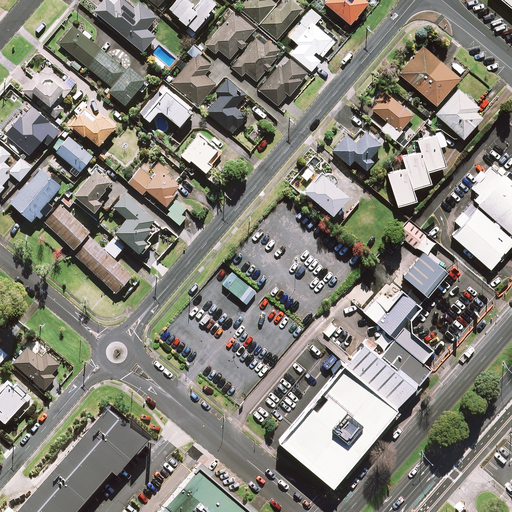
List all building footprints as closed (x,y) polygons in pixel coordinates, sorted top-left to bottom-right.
[(133,6),(125,0),(102,0),(93,10),(141,51),(155,35),(146,27),(155,16),(137,1),(133,6)] [(199,0),(195,5),(188,0),(175,0),(168,10),(197,33),(214,11),(210,7),(214,2),(211,0),(199,0)] [(273,6),(276,3),(272,0),(246,0),(239,8),(276,39),(302,9),(290,0),(287,0),(279,10),(273,6)] [(367,1),(365,0),(323,0),(323,2),(349,23),(367,1)] [(319,16),(309,8),(298,21),(300,22),(288,36),(299,46),(292,55),(312,71),(318,63),(310,57),(315,51),(321,56),(335,40),(314,23),(319,16)] [(218,49),(229,58),(239,47),(241,49),(246,42),(244,41),(255,28),(233,10),(205,44),(215,53),(218,49)] [(124,69),(73,25),(58,43),(110,86),(107,90),(124,103),(137,88),(141,91),(148,83),(127,65),(124,69)] [(265,70),(267,71),(271,66),(270,64),(281,51),(260,33),(231,66),(242,75),(245,72),(256,81),(265,70)] [(459,77),(421,45),(397,73),(435,105),(459,77)] [(212,64),(196,52),(171,83),(198,105),(215,84),(203,74),(212,64)] [(307,73),(289,57),(285,62),(283,60),(258,89),(277,105),(287,94),(288,95),(307,73)] [(67,75),(63,80),(71,88),(76,83),(67,75)] [(244,94),(225,78),(215,90),(219,94),(205,110),(232,133),(246,116),(234,105),(244,94)] [(39,80),(31,90),(50,105),(64,88),(52,79),(49,83),(46,80),(43,84),(39,80)] [(190,110),(162,86),(140,113),(148,120),(158,108),(178,125),(190,110)] [(477,106),(457,88),(435,114),(462,138),(480,117),(473,111),(477,106)] [(412,115),(382,89),(374,99),(376,102),(371,108),(398,131),(412,115)] [(98,112),(94,117),(83,107),(70,124),(83,134),(84,132),(98,144),(114,125),(98,112)] [(39,110),(33,117),(47,130),(53,123),(39,110)] [(43,136),(19,116),(5,133),(28,153),(43,136)] [(380,144),(364,130),(354,142),(346,134),(332,150),(348,164),(353,159),(365,169),(372,160),(368,157),(380,144)] [(220,152),(198,133),(180,155),(188,161),(190,159),(204,171),(220,152)] [(443,165),(434,133),(415,139),(419,150),(401,156),(404,167),(386,173),(396,204),(414,199),(411,187),(429,182),(425,170),(443,165)] [(92,155),(69,136),(48,161),(58,170),(66,160),(73,166),(70,169),(76,174),(92,155)] [(10,153),(0,144),(0,190),(4,186),(2,184),(9,176),(4,172),(9,166),(3,161),(10,153)] [(29,170),(19,161),(9,172),(19,181),(29,170)] [(169,170),(159,162),(151,170),(154,172),(150,176),(140,167),(128,182),(142,193),(146,189),(165,205),(181,186),(166,173),(169,170)] [(505,174),(501,169),(498,172),(492,166),(486,172),(482,168),(475,177),(479,181),(473,187),(480,193),(475,198),(481,203),(478,206),(511,236),(511,173),(508,170),(505,174)] [(60,186),(40,168),(10,202),(31,220),(36,214),(40,217),(44,212),(40,209),(60,186)] [(110,181),(94,168),(73,194),(94,210),(101,202),(96,198),(110,181)] [(346,194),(320,171),(303,189),(330,213),(346,194)] [(221,178),(213,172),(208,178),(216,185),(221,178)] [(153,220),(123,194),(113,206),(126,217),(114,231),(137,251),(146,241),(142,238),(150,229),(147,226),(153,220)] [(185,208),(176,200),(168,209),(170,210),(167,214),(179,224),(185,217),(181,214),(185,208)] [(88,231),(60,204),(44,221),(73,248),(88,231)] [(511,242),(511,236),(478,206),(470,215),(465,211),(456,220),(461,225),(453,234),(491,267),(511,242)] [(425,235),(408,221),(397,234),(415,248),(425,235)] [(124,246),(114,237),(103,249),(90,237),(74,254),(115,292),(131,274),(113,258),(124,246)] [(448,269),(424,250),(404,274),(416,284),(428,293),(448,269)] [(428,293),(416,284),(408,294),(420,303),(428,293)] [(255,292),(248,285),(238,296),(246,303),(255,292)] [(408,294),(404,290),(389,309),(376,299),(366,311),(396,337),(423,359),(433,347),(412,329),(411,317),(422,305),(420,303),(408,294)] [(357,337),(346,328),(335,342),(346,351),(357,337)] [(396,337),(382,354),(397,367),(400,364),(420,381),(432,367),(423,359),(396,337)] [(364,340),(347,361),(397,403),(403,408),(423,384),(420,381),(400,364),(397,367),(382,354),(364,340)] [(322,352),(312,343),(306,349),(316,358),(322,352)] [(40,357),(26,346),(11,364),(43,391),(54,378),(50,374),(59,364),(45,352),(40,357)] [(347,361),(343,358),(279,435),(332,479),(397,403),(347,361)] [(18,418),(33,401),(13,384),(9,388),(4,383),(0,387),(0,421),(2,423),(12,413),(18,418)] [(109,403),(13,511),(70,511),(109,469),(113,472),(146,434),(109,403)] [(249,511),(197,465),(156,511),(249,511)]
